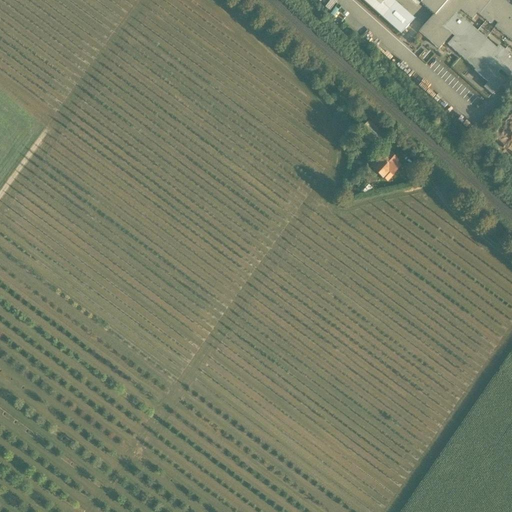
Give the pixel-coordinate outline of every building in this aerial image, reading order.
[(333,0),(331,0),(325,8),(329,12),(337,2),(333,0)] [(360,0),(383,19),(396,4),(391,0),(360,0)] [(414,0),(405,0),(416,9),(420,4),(414,0)] [(511,9),(500,0),(414,0),(420,4),(434,16),(419,34),(426,40),(428,38),(432,41),(430,43),(438,51),(451,35),(452,34),(445,28),(456,16),(460,11),(472,20),(476,14),(490,26),(494,22),(497,25),(494,29),(511,42),(511,9)] [(414,20),(396,4),(383,19),(400,35),(414,20)] [(456,16),(445,28),(452,34),(451,35),(454,38),(447,46),(475,70),(474,72),(488,84),(484,89),(492,96),(505,81),(497,74),(500,71),(508,78),(511,73),(511,63),(507,59),(509,56),(498,47),(496,50),(459,17),(458,18),(456,16)] [(361,131),(374,143),(381,136),(368,124),(361,131)] [(381,178),(385,181),(387,179),(388,178),(398,167),(394,164),(396,162),(389,155),(387,157),(383,153),(376,161),(371,167),(375,171),(374,171),(381,178)]
